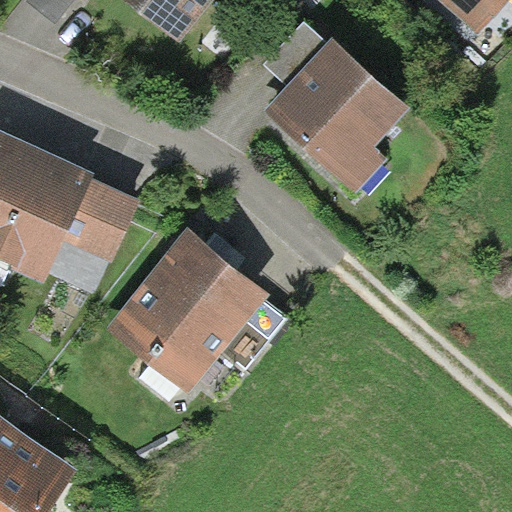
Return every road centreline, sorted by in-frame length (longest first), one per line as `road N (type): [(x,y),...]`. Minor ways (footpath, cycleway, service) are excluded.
road 1 (residential): [(0,59),(209,165),(331,254)]
road 2 (track): [(331,254),(511,417)]
